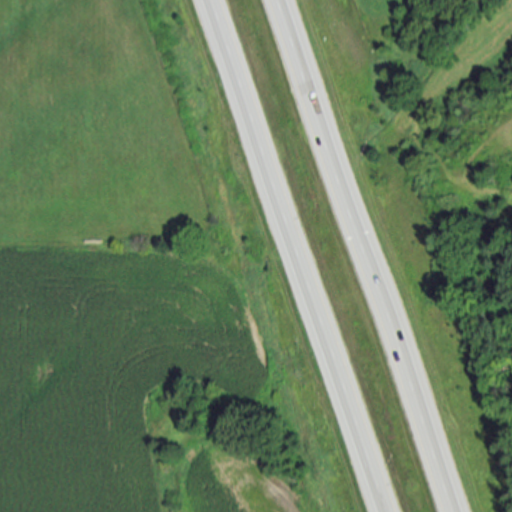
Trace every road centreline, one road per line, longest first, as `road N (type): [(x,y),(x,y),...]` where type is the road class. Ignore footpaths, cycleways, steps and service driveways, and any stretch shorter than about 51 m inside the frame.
road 1 (motorway): [(461,511),(284,0)]
road 2 (motorway): [(216,0),(393,511)]
